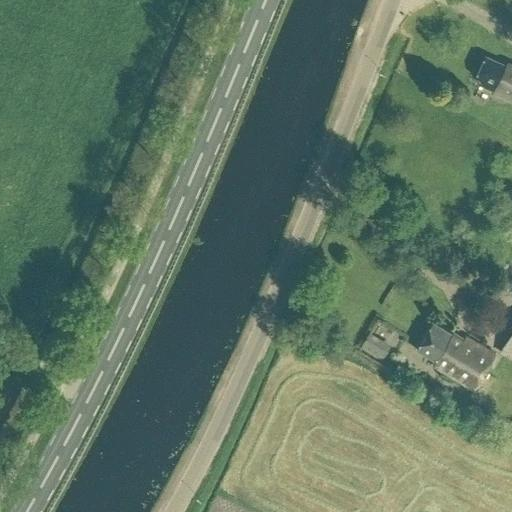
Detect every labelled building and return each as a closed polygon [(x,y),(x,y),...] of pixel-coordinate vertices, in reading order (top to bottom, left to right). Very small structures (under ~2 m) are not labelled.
[(511,67),(484,55),(473,78),(478,80),(476,84),(511,100),(511,67)] [(429,322),(413,349),(432,361),(430,365),(470,390),(491,355),(462,337),(459,341),(429,322)] [(382,360),(390,345),(370,334),(361,349),(382,360)] [(511,336),(503,346),(511,354),(511,336)] [(423,383),(418,391),(428,397),(433,389),(423,383)]
